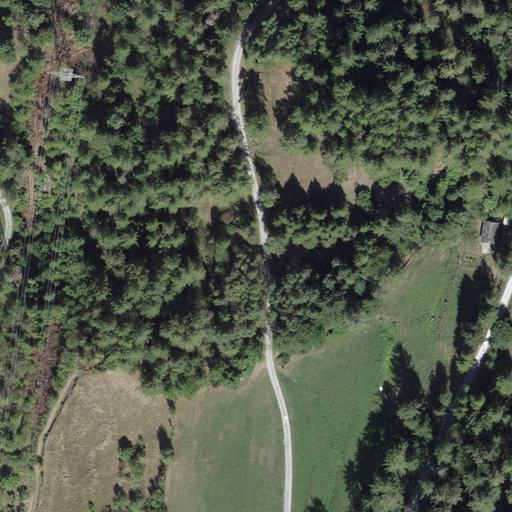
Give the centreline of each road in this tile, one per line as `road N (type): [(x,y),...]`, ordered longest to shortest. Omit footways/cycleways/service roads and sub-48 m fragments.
road 1 (track): [(268,0),(239,44),(230,90),(258,225),(266,356),(286,454),(283,511)]
road 2 (track): [(403,511),(511,280)]
